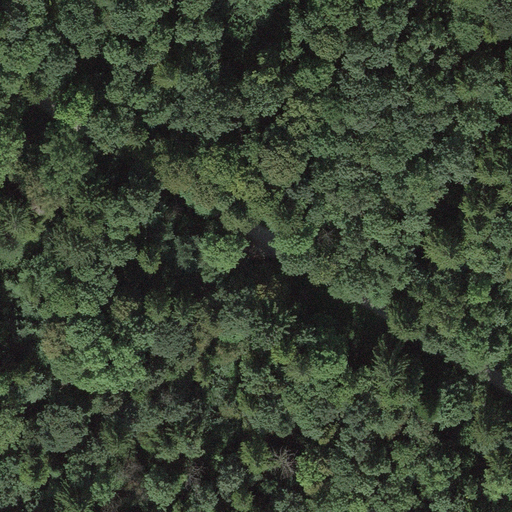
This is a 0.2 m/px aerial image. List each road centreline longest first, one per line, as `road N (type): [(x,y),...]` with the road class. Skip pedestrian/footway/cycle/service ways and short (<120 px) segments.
road 1 (track): [(0,77),(511,390)]
road 2 (track): [(0,420),(272,242)]
